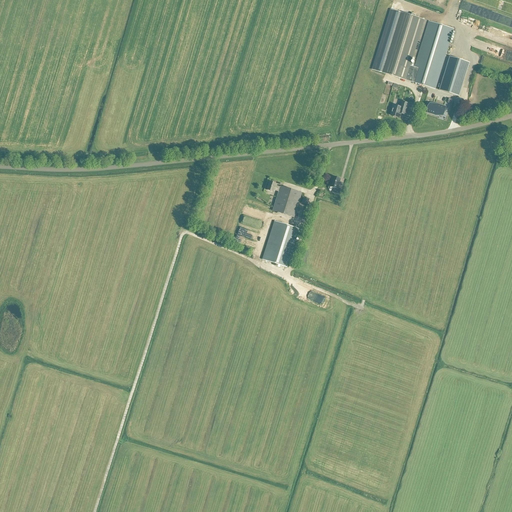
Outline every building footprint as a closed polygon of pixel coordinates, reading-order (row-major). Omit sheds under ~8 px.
[(435,89),(453,29),(430,22),(415,68),(410,67),(424,20),(404,14),(385,74),(435,89)] [(476,29),(478,24),(469,21),(467,26),(476,29)] [(444,77),(440,91),(459,97),(464,82),(444,77)] [(434,104),(434,103),(440,105),(444,93),(432,89),(431,94),(430,95),(427,94),(425,101),(434,104)] [(402,114),(406,115),(409,104),(402,102),(401,107),(399,106),(399,107),(394,106),(393,109),(392,109),(391,113),(392,113),(391,116),(400,118),(401,114),(402,114)] [(444,116),(446,108),(437,105),(437,106),(430,104),(427,112),(436,115),(436,113),(444,116)] [(339,195),(341,189),(337,188),(340,180),(333,177),(330,187),(333,188),(332,193),(339,195)] [(278,192),(280,188),(275,186),(275,184),(269,182),(266,190),(273,192),(274,190),(278,192)] [(280,188),(278,192),(272,211),(294,218),(302,194),(280,187),(280,188)] [(244,208),(242,214),(251,216),(253,210),(244,208)] [(287,268),(295,240),(299,230),(274,222),(262,260),(287,268)] [(238,233),(254,238),(256,232),(240,227),(238,233)] [(315,303),(324,303),(324,295),(315,295),(315,303)]
